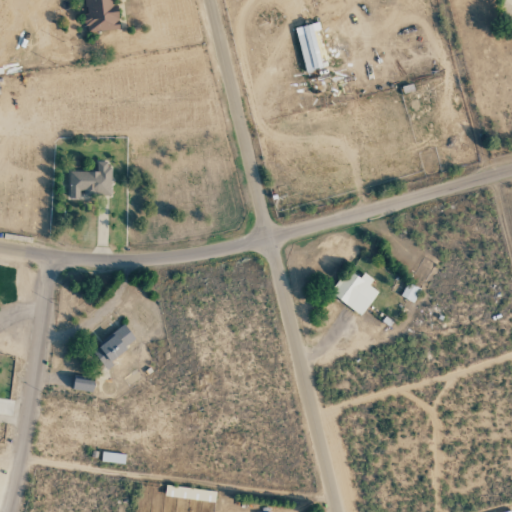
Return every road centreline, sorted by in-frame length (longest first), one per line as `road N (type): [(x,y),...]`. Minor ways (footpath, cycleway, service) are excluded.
road 1 (tertiary): [(336,511),(209,0)]
road 2 (tertiary): [(511,172),(174,259),(99,262),(0,248)]
road 3 (tertiary): [(51,257),(8,511)]
